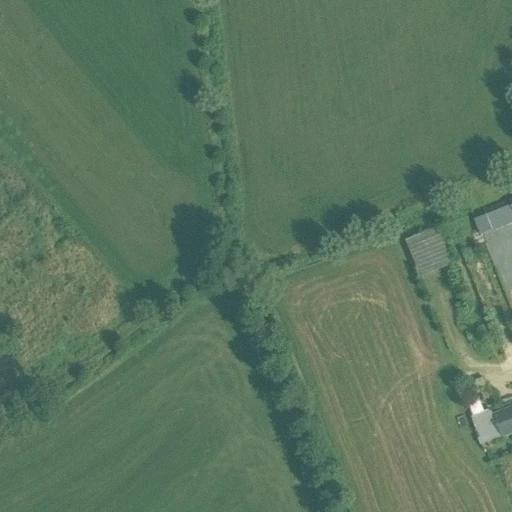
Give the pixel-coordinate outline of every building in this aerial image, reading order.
[(0,0),(0,13),(8,6),(14,0),(0,0)] [(279,0),(233,0),(235,10),(237,24),(242,63),(248,108),(290,103),(291,111),(317,108),(343,104),(362,102),(361,94),(380,92),(421,87),(418,64),(405,65),(402,41),(374,45),(355,47),(336,49),(310,53),(284,56),(279,57),(274,19),(282,18),(280,4),(279,0)] [(464,0),(441,0),(445,32),(468,29),(464,0)] [(486,0),(464,0),(468,29),(489,26),(486,0)] [(507,0),(486,0),(489,26),(511,23),(507,0)] [(0,13),(0,26),(14,13),(8,6),(0,13)] [(34,36),(26,44),(42,62),(73,34),(57,16),(34,36)] [(29,28),(7,47),(14,55),(26,44),(34,36),(29,28)] [(73,34),(42,62),(57,79),(88,51),(73,34)] [(70,68),(46,91),(56,99),(78,78),(70,68)] [(1,83),(0,83),(0,96),(2,99),(9,92),(1,83)] [(118,88),(109,96),(127,115),(138,106),(118,88)] [(119,107),(101,123),(129,153),(147,138),(119,107)] [(101,123),(85,138),(112,169),(129,153),(101,123)] [(0,150),(16,136),(7,126),(0,131),(0,150)] [(68,132),(64,136),(83,157),(92,149),(73,127),(68,132)] [(52,145),(41,155),(51,166),(59,176),(70,167),(52,145)] [(51,166),(33,183),(61,213),(78,197),(59,176),(51,166)] [(33,183),(16,198),(44,229),(62,214),(61,213),(33,183)] [(6,188),(0,195),(0,201),(14,216),(24,207),(6,188)] [(511,207),(509,200),(497,204),(505,226),(511,223),(511,207)] [(439,214),(485,358),(511,349),(511,323),(474,203),(439,214)] [(430,220),(397,235),(414,270),(447,255),(430,220)] [(452,295),(441,297),(444,317),(456,315),(452,295)] [(511,409),(494,418),(490,409),(472,416),(481,438),(478,439),(481,445),(491,440),(511,432),(511,409)] [(511,470),(502,473),(508,499),(511,498),(511,470)]
